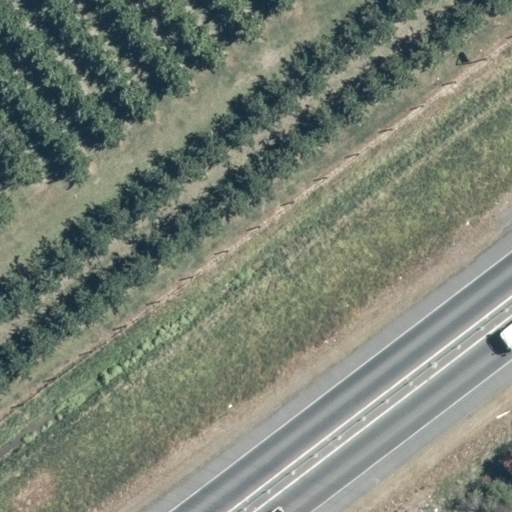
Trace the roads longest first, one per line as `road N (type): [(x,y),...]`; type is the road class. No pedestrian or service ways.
road 1 (trunk): [(186,511),(511,263)]
road 2 (trunk): [(511,345),(290,511)]
